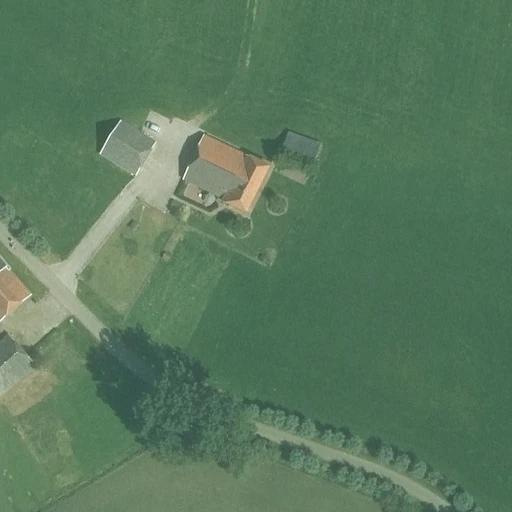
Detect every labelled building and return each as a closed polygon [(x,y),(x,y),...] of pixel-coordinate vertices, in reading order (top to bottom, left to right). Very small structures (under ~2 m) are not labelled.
[(186,94),(163,111),(171,123),(195,106),(186,94)] [(136,176),(156,144),(120,122),(100,154),(136,176)] [(313,167),(321,144),(288,132),(280,155),(313,167)] [(246,157),(204,137),(184,180),(224,199),(223,202),(246,214),(270,168),(246,156),(246,157)] [(0,322),(30,295),(0,261),(0,322)] [(0,396),(36,366),(9,335),(0,342),(0,396)]
